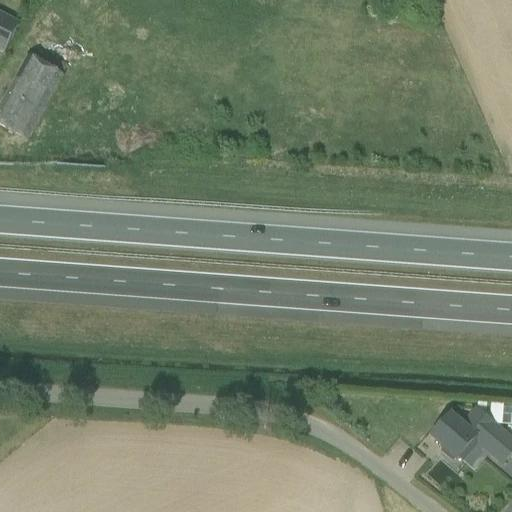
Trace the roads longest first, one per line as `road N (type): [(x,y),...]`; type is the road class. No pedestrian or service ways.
road 1 (motorway): [(0,273),(511,311)]
road 2 (motorway): [(511,257),(0,221)]
road 3 (unclassified): [(432,511),(347,443),(290,418),(0,392)]
